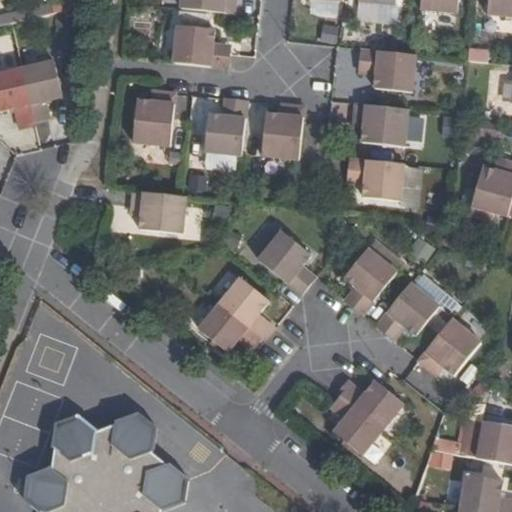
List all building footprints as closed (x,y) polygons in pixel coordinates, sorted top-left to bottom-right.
[(182,0),(181,11),(236,17),(237,1),(228,0),(182,0)] [(360,0),(359,9),(395,13),(396,0),(360,0)] [(422,0),(420,16),(457,20),(458,0),(422,0)] [(511,0),(489,0),(487,20),(511,22),(511,0)] [(183,18),(182,33),(200,35),(212,36),(213,21),(183,18)] [(327,26),(324,43),(340,46),(343,29),(327,26)] [(177,33),(174,65),(230,71),(231,56),(215,55),(216,48),(217,36),(212,36),(200,35),(182,33),(177,33)] [(232,50),(216,48),(215,55),(231,56),(232,50)] [(474,64),(491,66),(493,52),(476,50),(474,64)] [(413,96),(417,57),(404,55),(360,51),(358,69),(376,71),(375,78),(373,92),(413,96)] [(56,67),(25,74),(39,129),(53,125),(49,109),(66,105),(56,67)] [(358,76),(375,78),(376,71),(358,69),(358,76)] [(22,136),(40,132),(39,129),(25,74),(0,80),(0,115),(1,121),(17,117),(22,136)] [(159,106),(152,106),(139,105),(133,149),(172,153),(178,96),(160,94),(159,106)] [(154,94),(152,106),(159,106),(160,94),(154,94)] [(232,101),(226,100),(224,120),(231,120),(232,101)] [(206,159),(242,161),(249,102),(232,101),(231,120),(224,120),(210,119),(206,159)] [(407,151),(411,111),(354,105),(352,123),(363,124),(362,130),(361,145),(407,151)] [(289,119),(290,107),(283,106),(282,118),(289,119)] [(299,166),(304,122),(305,109),(290,107),(289,119),(282,118),(267,117),(261,163),(299,166)] [(446,118),(445,138),(459,139),(460,119),(446,118)] [(479,128),(477,142),(499,146),(501,132),(479,128)] [(402,205),(408,166),(349,160),(347,177),(364,180),(364,185),(363,201),(402,205)] [(505,221),(511,196),(511,165),(506,164),(504,174),(483,168),(469,219),(491,225),(493,218),(505,221)] [(346,183),(364,185),(364,180),(347,177),(346,183)] [(144,215),(143,222),(142,236),(186,242),(190,204),(135,196),(132,214),(144,215)] [(131,221),(143,222),(144,215),(132,214),(131,221)] [(299,273),(303,267),(313,255),(280,232),(256,261),(300,294),(311,281),(299,273)] [(351,307),(363,317),(397,272),(369,248),(343,281),(355,291),(360,295),(351,307)] [(314,276),(315,276),(303,267),(299,273),(311,281),(314,276)] [(267,340),(277,328),(274,326),(263,317),(271,305),(240,279),(221,303),(264,338),(267,340)] [(440,304),(411,281),(374,326),(385,335),(395,321),(403,328),(415,337),(440,304)] [(360,295),(355,291),(345,302),(351,307),(360,295)] [(264,338),(221,303),(198,332),(229,357),(241,344),(253,352),(264,338)] [(416,360),(415,362),(429,372),(437,362),(442,366),(455,376),(483,340),(452,316),(416,360)] [(393,342),(403,328),(395,321),(385,335),(393,342)] [(435,376),(442,366),(437,362),(429,372),(435,376)] [(348,382),(339,394),(343,397),(386,433),(406,408),(376,384),(366,397),(348,382)] [(365,459),(386,433),(343,397),(331,412),(345,422),(335,435),(365,459)] [(160,511),(184,503),(188,480),(171,465),(166,466),(152,454),(156,429),(138,414),(116,424),(116,426),(99,434),(79,417),(57,426),(53,448),(56,449),(52,469),(30,478),(26,500),(40,511),(160,511)] [(477,459),(511,465),(511,427),(483,423),(477,459)] [(486,511),(511,511),(511,497),(504,497),(505,482),(466,476),(461,508),(486,511)]
